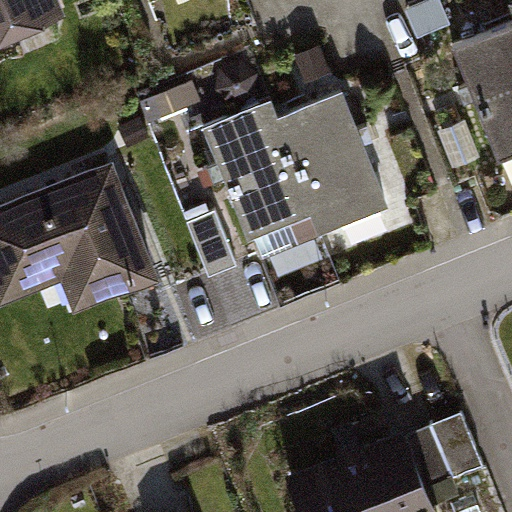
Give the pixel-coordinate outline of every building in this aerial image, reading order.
[(0,0),(0,43),(73,13),(67,0),(0,0)] [(444,0),(418,0),(407,5),(419,35),(453,21),(444,0)] [(511,5),(511,20),(455,43),(473,87),(501,158),(511,153),(511,0),(510,1),(511,5)] [(322,42),(297,52),(307,78),(332,69),(322,42)] [(192,77),(143,97),(152,119),(201,99),(192,77)] [(275,96),(205,125),(224,171),(250,234),(313,208),(322,228),(390,199),(365,138),(344,88),(282,113),(275,96)] [(467,119),(440,130),(456,167),(483,155),(467,119)] [(49,180),(0,201),(0,284),(9,305),(64,281),(78,313),(164,277),(151,247),(111,154),(49,180)] [(215,208),(190,219),(213,271),(237,260),(215,208)] [(464,410),(434,421),(454,473),(484,462),(464,410)] [(374,435),(287,472),(303,511),(440,511),(403,423),(374,435)]
